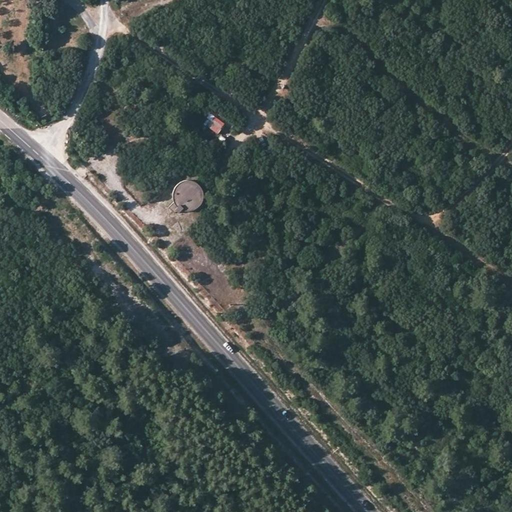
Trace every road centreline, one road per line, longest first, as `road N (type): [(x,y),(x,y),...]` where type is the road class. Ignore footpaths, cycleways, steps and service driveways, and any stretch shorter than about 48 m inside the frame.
road 1 (tertiary): [(368,511),(143,259),(0,119)]
road 2 (track): [(122,23),(511,283)]
road 3 (track): [(312,19),(334,21),(450,133),(511,159)]
road 4 (track): [(323,0),(221,166)]
road 5 (track): [(43,157),(83,88),(102,31),(73,0)]
